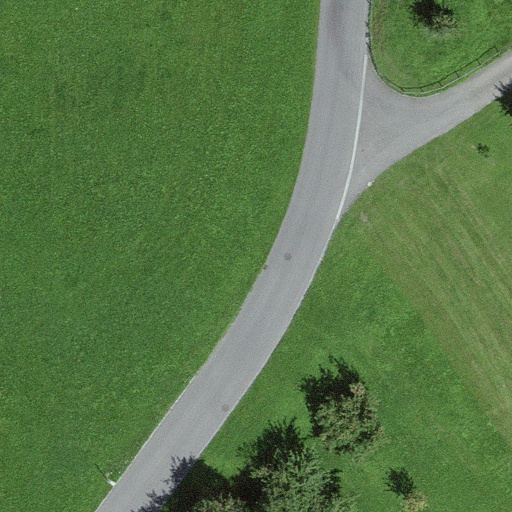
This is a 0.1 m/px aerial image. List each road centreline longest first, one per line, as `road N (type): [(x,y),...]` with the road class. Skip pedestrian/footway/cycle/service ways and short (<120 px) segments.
road 1 (residential): [(345,0),(335,137),(291,274),(129,511)]
road 2 (track): [(511,71),(426,125),(335,137)]
